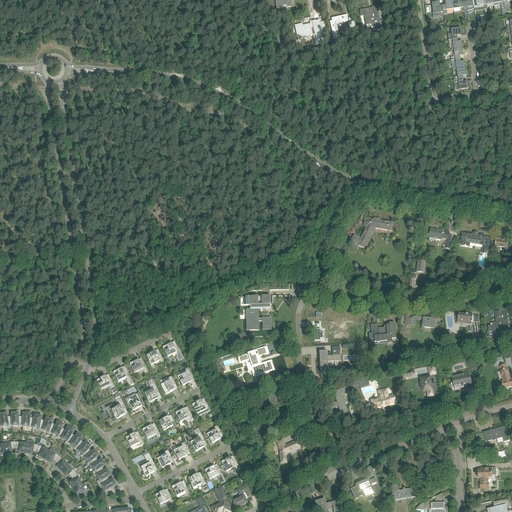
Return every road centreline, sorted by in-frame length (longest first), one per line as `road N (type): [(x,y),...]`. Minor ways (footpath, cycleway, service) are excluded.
road 1 (residential): [(86,369),(98,331),(60,80)]
road 2 (tertiary): [(355,182),(199,85),(92,71)]
road 3 (residential): [(46,79),(84,327),(71,363)]
road 4 (tertiary): [(511,206),(355,182)]
road 5 (residential): [(316,440),(438,408),(465,419)]
road 6 (residential): [(316,440),(298,389),(305,293)]
road 7 (residential): [(476,97),(431,96),(413,0)]
road 8 (residential): [(328,475),(458,421)]
road 9 (residential): [(511,293),(372,303)]
